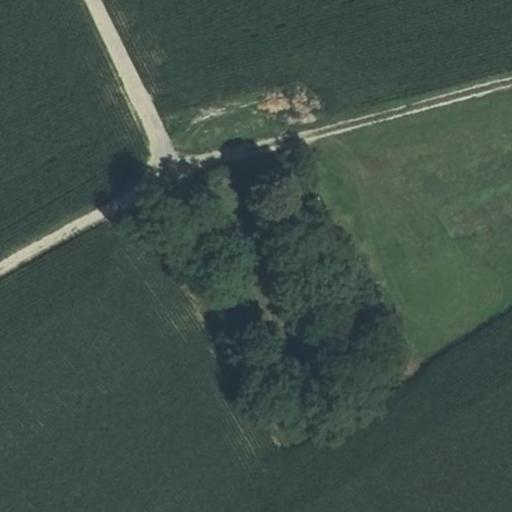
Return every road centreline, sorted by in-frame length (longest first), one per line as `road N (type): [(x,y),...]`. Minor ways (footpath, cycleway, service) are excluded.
road 1 (track): [(511,83),(176,170),(0,270)]
road 2 (track): [(176,170),(91,0)]
